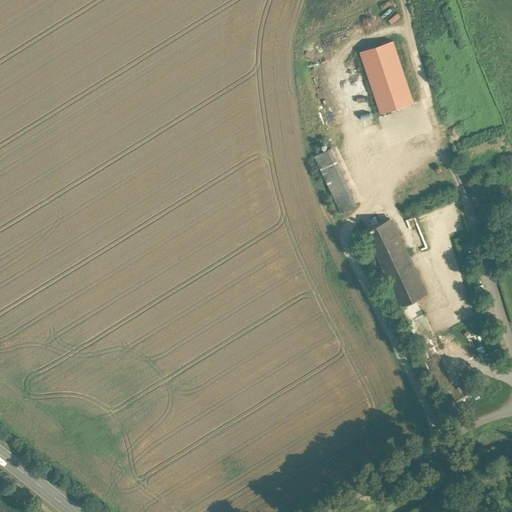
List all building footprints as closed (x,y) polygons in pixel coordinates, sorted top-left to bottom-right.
[(413,102),(392,40),(361,51),(381,112),(413,102)] [(381,112),(361,51),(353,53),(374,115),(381,112)] [(358,204),(331,147),(315,155),(341,211),(358,204)] [(425,294),(390,218),(366,229),(401,305),(416,298),(425,294)] [(416,298),(401,305),(408,320),(420,315),(422,313),(422,314),(423,314),(416,298)] [(420,315),(408,320),(435,377),(446,372),(420,315)] [(454,390),(446,372),(435,377),(448,403),(477,388),(473,380),(454,390)]
